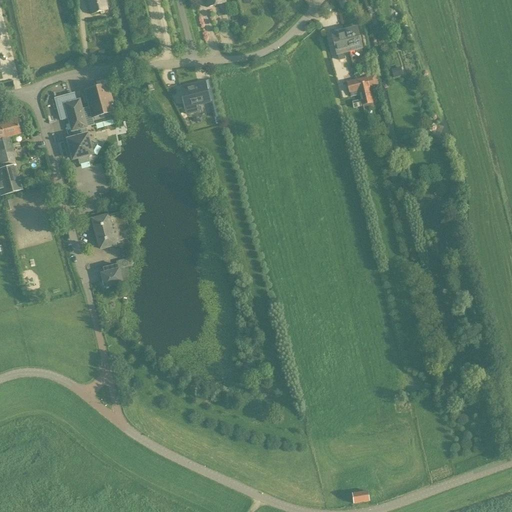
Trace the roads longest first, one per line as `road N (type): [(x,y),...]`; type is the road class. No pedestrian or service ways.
road 1 (residential): [(32,91),(88,71),(262,53),(322,0)]
road 2 (tertiary): [(122,426),(219,478),(309,511)]
road 3 (residential): [(78,257),(32,91)]
road 4 (tertiary): [(370,511),(511,463)]
